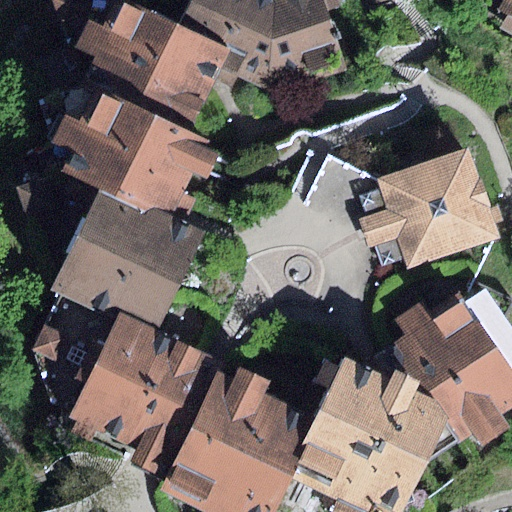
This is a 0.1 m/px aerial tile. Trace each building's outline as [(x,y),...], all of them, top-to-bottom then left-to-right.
[(56,0),(89,84),(191,132),(216,80),(232,87),(238,75),(270,90),(344,68),(323,0),(194,0),(183,27),(127,2),(126,0),(56,0)] [(511,16),(511,0),(504,0),(499,9),(511,16)] [(60,289),(158,334),(205,233),(170,217),(191,172),(209,180),(218,160),(195,150),(202,136),(191,132),(89,84),(36,99),(49,143),(69,152),(61,168),(106,189),(60,289)] [(500,238),(469,148),(376,179),(386,211),(360,220),(370,249),(397,240),(406,269),(500,238)] [(48,179),(19,189),(29,215),(57,205),(48,179)] [(158,334),(60,289),(30,347),(50,402),(67,409),(62,420),(71,424),(67,432),(91,443),(96,431),(136,449),(130,463),(167,479),(160,493),(204,511),(273,511),(288,478),(315,419),(264,396),(270,383),(237,368),(218,372),(222,363),(158,334)] [(315,419),(288,478),(357,511),(370,511),(375,503),(392,511),(405,511),(429,464),(471,438),(481,447),(507,428),(499,416),(511,406),(511,378),(458,305),(435,322),(422,305),(400,321),(413,339),(366,373),(343,362),(315,419)]
